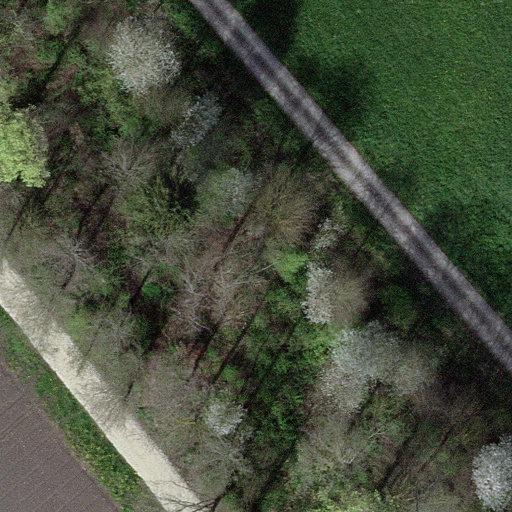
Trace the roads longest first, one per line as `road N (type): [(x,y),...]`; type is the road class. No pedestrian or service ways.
road 1 (track): [(203,0),(511,355)]
road 2 (track): [(0,289),(180,511)]
